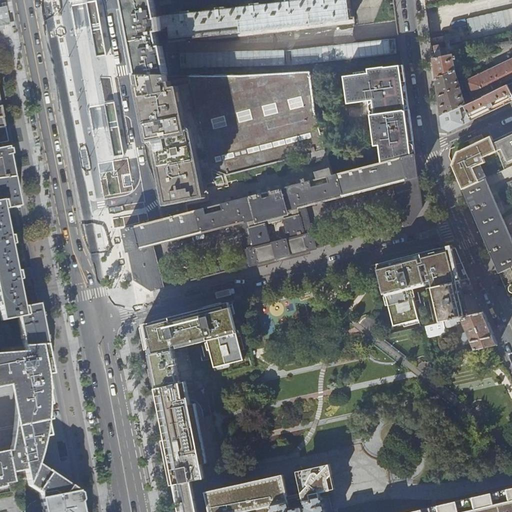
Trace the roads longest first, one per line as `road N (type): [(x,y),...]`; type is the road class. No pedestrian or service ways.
road 1 (residential): [(94,323),(464,228)]
road 2 (primary): [(30,0),(94,323)]
road 3 (primary): [(94,323),(130,511)]
road 4 (residential): [(430,148),(410,0)]
road 5 (residential): [(464,228),(511,340)]
